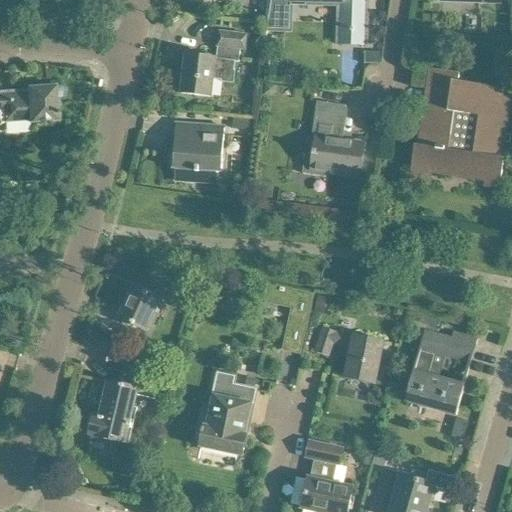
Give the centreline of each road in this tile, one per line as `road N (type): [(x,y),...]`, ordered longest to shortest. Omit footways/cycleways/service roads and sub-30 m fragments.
road 1 (residential): [(0,487),(79,511),(476,511),(511,397)]
road 2 (residential): [(0,487),(23,450),(130,51)]
road 3 (residential): [(130,51),(0,48)]
